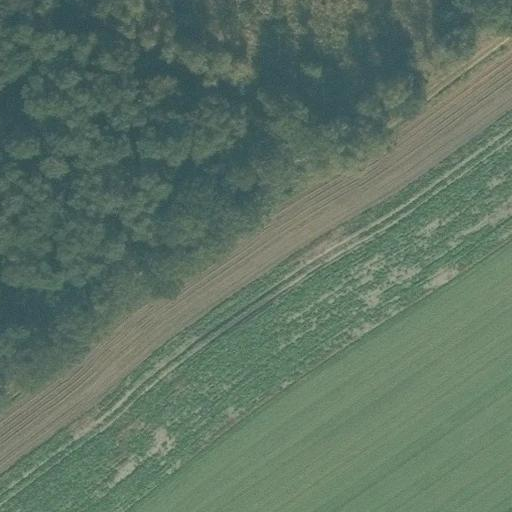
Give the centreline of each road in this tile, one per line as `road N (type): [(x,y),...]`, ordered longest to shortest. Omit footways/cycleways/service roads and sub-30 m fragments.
road 1 (unclassified): [(0,396),(86,332),(172,235),(293,158),(358,141),(511,26)]
road 2 (track): [(53,0),(293,158)]
